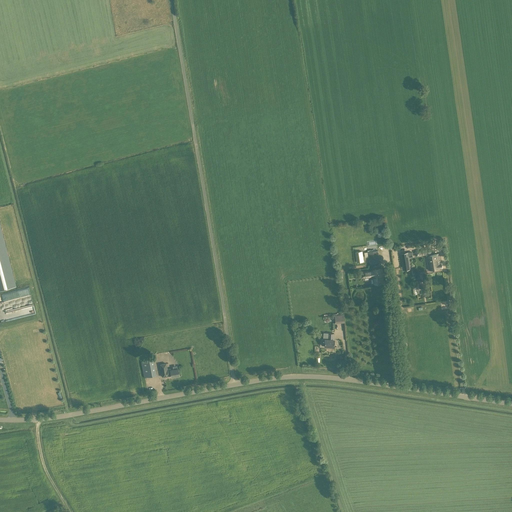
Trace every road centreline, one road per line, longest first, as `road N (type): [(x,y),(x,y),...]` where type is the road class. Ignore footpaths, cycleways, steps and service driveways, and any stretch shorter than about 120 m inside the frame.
road 1 (unclassified): [(511,403),(296,374),(0,419)]
road 2 (unknown): [(233,383),(170,0)]
